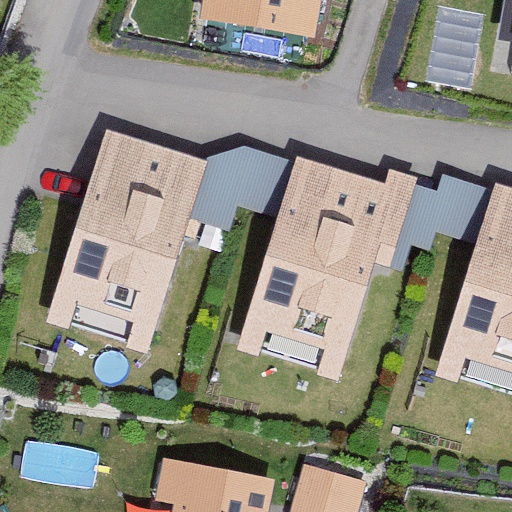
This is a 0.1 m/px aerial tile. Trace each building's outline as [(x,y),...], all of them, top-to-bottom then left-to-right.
[(324,0),(206,0),(203,16),(318,36),(324,0)] [(511,0),(502,0),(497,33),(511,35),(511,0)] [(212,159),(111,127),(50,317),(151,349),(212,159)] [(407,190),(306,155),(239,345),(340,380),(407,190)] [(511,186),(503,184),(442,372),(511,393),(511,186)] [(277,511),(285,477),(162,451),(148,511),(277,511)] [(356,511),(367,476),(305,458),(289,511),(356,511)]
